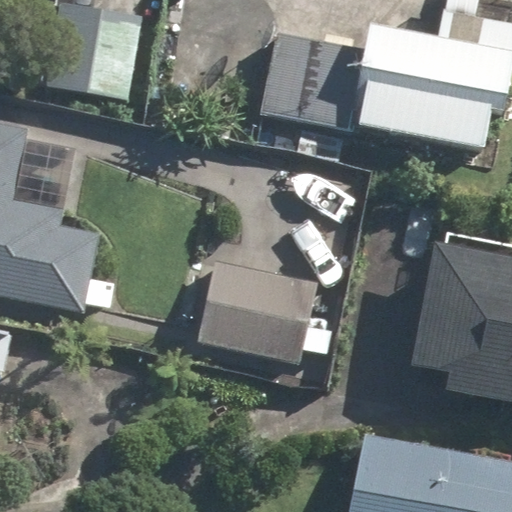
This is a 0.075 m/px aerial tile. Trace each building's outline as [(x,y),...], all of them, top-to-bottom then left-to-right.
[(345,142),(346,137),(474,164),(482,126),(488,127),(511,16),(511,15),(437,0),(434,0),(424,53),(357,39),(353,55),(270,37),(251,122),(345,142)] [(139,24),(54,9),(40,85),(126,100),(139,24)] [(0,306),(76,322),(93,242),(57,234),(60,218),(11,208),(26,138),(0,132),(0,306)] [(434,258),(422,256),(394,380),(437,390),(434,403),(511,420),(511,254),(439,238),(434,258)] [(311,291),(211,267),(191,349),(292,373),(311,291)] [(511,511),(511,476),(357,442),(340,511),(511,511)]
